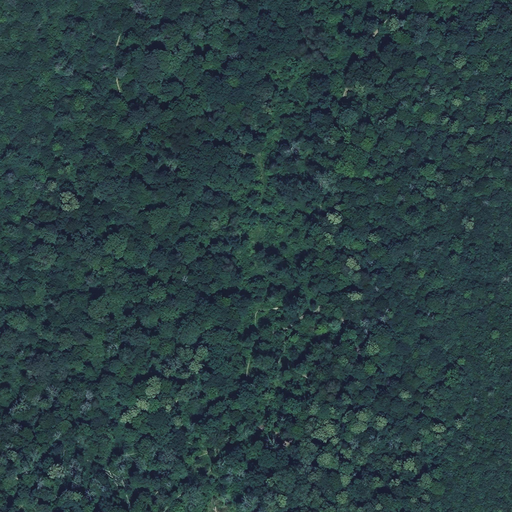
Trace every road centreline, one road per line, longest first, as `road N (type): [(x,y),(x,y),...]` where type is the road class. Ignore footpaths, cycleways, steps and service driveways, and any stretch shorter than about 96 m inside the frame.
road 1 (track): [(142,0),(105,66),(179,291),(182,367),(157,441),(179,458)]
road 2 (track): [(479,0),(430,72),(384,179),(378,437)]
road 3 (track): [(399,0),(379,17),(343,101),(320,194),(321,298),(299,319)]
